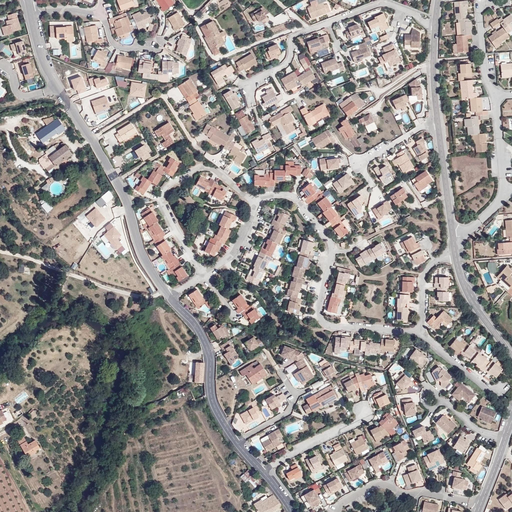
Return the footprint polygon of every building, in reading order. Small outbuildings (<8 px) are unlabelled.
[(117,0),(121,11),(134,6),(132,0),(117,0)] [(175,3),(172,0),(156,0),(162,8),(161,9),(164,12),(175,3)] [(317,4),(316,0),(310,2),(311,6),(307,8),(312,19),(330,11),(327,4),(324,5),(323,2),(317,4)] [(454,2),(456,19),(458,19),(466,19),(465,14),(467,14),(467,8),(468,8),(468,1),(454,2)] [(266,15),(269,13),(263,7),(257,10),(258,12),(255,14),(254,12),(250,14),(254,21),(258,19),(259,22),(262,20),(264,24),(269,21),(266,15)] [(21,29),(16,12),(7,15),(9,20),(6,21),(8,25),(2,27),(5,36),(13,33),(13,31),(21,29)] [(152,21),(148,12),(134,18),(138,28),(152,21)] [(185,25),(178,12),(168,18),(176,31),(185,25)] [(374,19),(367,22),(370,30),(379,26),(381,31),(389,28),(385,20),(386,20),(383,13),(374,17),(374,19)] [(498,20),(500,23),(503,27),(507,33),(511,29),(511,15),(511,14),(503,20),(501,17),(498,20)] [(124,17),(115,21),(118,28),(116,29),(119,36),(121,36),(122,39),(129,36),(128,33),(130,32),(128,26),(130,26),(131,25),(128,17),(125,18),(124,17)] [(461,35),(471,35),(472,35),(470,18),(466,19),(458,19),(458,22),(460,22),(461,31),(461,35)] [(498,20),(497,19),(490,24),(493,28),(500,23),(498,20)] [(215,46),(224,41),(222,37),(225,35),(224,31),(219,33),(213,21),(206,24),(207,26),(211,34),(205,37),(212,50),(217,48),(215,46)] [(273,28),(275,34),(288,29),(285,23),(273,28)] [(97,29),(96,25),(84,28),(87,42),(97,40),(97,42),(101,42),(101,39),(98,40),(96,29),(97,29)] [(361,35),(358,25),(349,28),(350,30),(346,32),(349,39),(361,35)] [(74,41),(73,26),(67,26),(67,27),(56,28),(57,26),(50,26),(51,37),(57,37),(57,39),(67,38),(67,41),(74,41)] [(211,34),(207,26),(201,29),(205,37),(211,34)] [(507,33),(503,27),(488,37),(494,47),(499,43),(509,37),(507,33)] [(419,50),(420,32),(413,28),(411,34),(405,34),(404,50),(419,50)] [(467,39),(472,39),(471,35),(461,35),(457,36),(458,53),(468,52),(467,39)] [(181,39),(178,45),(176,52),(186,55),(191,43),(187,41),(189,38),(182,36),(181,39)] [(319,39),(318,37),(313,39),(307,41),(310,52),(311,53),(316,51),(316,50),(316,49),(327,46),(324,37),(319,39)] [(23,41),(11,45),(13,51),(18,49),(20,55),(27,53),(23,41)] [(370,55),(366,42),(358,45),(359,50),(350,53),(354,63),(362,60),(362,58),(370,55)] [(385,53),(381,55),(382,56),(378,57),(381,63),(388,61),(390,66),(401,62),(394,43),(383,47),(385,53)] [(271,59),(275,57),(278,56),(278,55),(281,54),(277,44),(268,48),(270,51),(265,53),(267,57),(269,56),(271,59)] [(217,48),(212,50),(215,56),(220,53),(218,48),(217,48)] [(104,61),(108,53),(102,50),(101,51),(98,50),(93,60),(101,65),(100,66),(104,68),(107,62),(104,61)] [(257,63),(252,53),(236,63),(241,71),(245,68),(245,70),(257,63)] [(130,69),(133,58),(118,55),(116,63),(113,63),(112,68),(116,69),(116,67),(130,69)] [(34,77),(28,58),(23,60),(25,65),(22,65),(26,79),(34,77)] [(309,66),(304,58),(300,60),(305,69),(309,66)] [(338,64),(336,58),(322,64),(325,74),(339,69),(340,71),(345,69),(342,62),(338,64)] [(151,74),(152,64),(144,63),(144,61),(145,60),(140,60),(138,72),(151,74)] [(162,74),(159,74),(159,75),(159,80),(159,81),(168,82),(168,72),(173,72),(173,73),(179,73),(179,63),(173,63),(173,61),(162,61),(162,74)] [(459,81),(461,81),(464,80),(464,77),(472,76),(472,72),(471,72),(470,63),(460,64),(461,73),(458,73),(459,81)] [(511,63),(500,64),(501,75),(510,75),(511,74),(511,63)] [(211,73),(217,84),(224,80),(222,77),(221,75),(225,73),(226,74),(227,77),(231,74),(225,64),(211,73)] [(299,80),(302,85),(315,78),(311,69),(298,77),(299,80)] [(298,77),(294,72),(291,73),(292,76),(287,79),(285,77),(281,79),(288,90),(297,85),(295,82),(299,80),(298,77)] [(77,89),(79,94),(87,91),(82,77),(72,80),(75,90),(77,89)] [(89,79),(90,86),(95,84),(97,88),(109,84),(106,78),(101,80),(100,78),(94,80),(93,77),(89,79)] [(189,102),(195,98),(199,95),(197,92),(198,91),(190,79),(181,84),(187,93),(184,95),(189,102)] [(422,100),(421,87),(420,84),(416,79),(409,84),(411,87),(410,87),(411,96),(407,96),(410,101),(411,105),(418,100),(422,100)] [(461,81),(462,99),(470,98),(477,98),(477,92),(473,92),(472,84),(473,84),(473,80),(464,80),(461,81)] [(130,95),(145,98),(148,84),(132,81),(130,95)] [(279,100),(272,88),(266,91),(268,94),(262,97),(266,105),(273,101),(274,103),(279,100)] [(233,94),(231,90),(224,94),(233,110),(240,105),(238,101),(240,100),(235,92),(233,94)] [(365,104),(357,93),(339,104),(348,116),(365,104)] [(405,104),(410,101),(407,96),(407,95),(393,101),(398,110),(402,108),(406,106),(405,104)] [(96,113),(111,107),(107,96),(92,101),(96,113)] [(475,112),(475,116),(489,115),(488,111),(482,111),(481,97),(477,98),(470,98),(471,112),(475,112)] [(198,101),(195,98),(189,102),(191,105),(200,119),(207,114),(199,101),(198,101)] [(308,113),(305,107),(300,110),(309,127),(316,123),(316,122),(320,119),(329,113),(324,104),(315,108),(315,109),(308,113)] [(196,121),(200,119),(191,105),(189,106),(194,114),(192,114),(196,121)] [(281,112),(283,116),(289,113),(293,110),(291,106),(281,112)] [(243,112),(237,116),(239,120),(246,134),(255,129),(247,115),(246,116),(243,112)] [(274,126),(277,124),(280,122),(285,130),(287,134),(295,130),(290,122),(293,120),(289,113),(283,116),(281,112),(270,119),(274,126)] [(370,114),(358,120),(362,127),(365,126),(369,133),(377,129),(370,114)] [(467,127),(468,135),(471,135),(475,134),(479,134),(478,120),(489,119),(489,115),(475,116),(471,116),(471,118),(467,119),(467,127)] [(47,125),(53,120),(52,117),(43,120),(47,125)] [(355,134),(346,119),(341,122),(343,126),(339,128),(341,133),(345,130),(356,148),(361,145),(354,135),(355,134)] [(57,125),(50,130),(53,134),(62,129),(63,130),(69,126),(64,120),(60,123),(58,121),(56,122),(57,125)] [(175,131),(169,122),(155,131),(159,137),(162,135),(166,141),(162,143),(165,148),(174,142),(169,135),(175,131)] [(137,132),(131,123),(117,131),(118,133),(115,135),(120,142),(137,132)] [(207,135),(212,127),(207,124),(202,132),(207,135)] [(300,137),(307,134),(302,125),(300,126),(303,132),(299,135),(300,137)] [(225,146),(228,140),(230,137),(212,126),(212,127),(207,135),(207,136),(211,138),(210,139),(216,143),(217,141),(225,146)] [(335,141),(329,129),(313,139),(317,147),(321,145),(322,147),(331,142),(332,143),(335,141)] [(476,143),(476,152),(488,151),(487,143),(486,143),(486,133),(479,134),(475,134),(476,143)] [(230,137),(228,140),(223,148),(227,150),(227,149),(230,151),(228,155),(232,157),(231,159),(241,165),(246,155),(239,151),(240,149),(234,146),(235,143),(231,142),(235,136),(231,134),(230,137)] [(257,142),(256,140),(252,142),(258,154),(269,148),(266,144),(270,142),(265,135),(262,136),(263,139),(257,142)] [(425,142),(423,138),(416,142),(418,145),(413,148),(421,161),(429,156),(426,152),(428,151),(423,143),(425,142)] [(146,139),(142,141),(144,144),(140,146),(141,147),(145,145),(149,152),(152,150),(146,139)] [(58,165),(60,163),(66,159),(72,154),(65,145),(60,149),(56,144),(45,152),(53,162),(45,168),(48,171),(53,167),(55,169),(56,170),(59,167),(58,165)] [(142,162),(152,156),(145,145),(136,151),(142,162)] [(398,157),(397,158),(401,165),(399,166),(403,172),(413,167),(405,154),(404,154),(402,151),(396,154),(398,157)] [(165,172),(171,176),(175,169),(179,163),(171,158),(165,167),(158,163),(156,166),(159,168),(163,171),(165,172)] [(328,160),(328,158),(320,159),(321,170),(340,167),(339,159),(328,160)] [(66,159),(60,163),(64,168),(70,164),(66,159)] [(285,170),(285,175),(301,176),(301,165),(285,165),(285,170)] [(380,169),(377,165),(374,168),(381,181),(391,174),(386,166),(380,169)] [(148,179),(152,182),(156,185),(165,172),(159,168),(156,172),(154,170),(148,179)] [(279,179),(279,180),(285,180),(285,175),(285,170),(275,170),(275,173),(270,173),(270,174),(270,180),(275,180),(275,179),(279,179)] [(427,184),(433,181),(426,170),(416,177),(415,175),(410,178),(418,189),(427,184)] [(148,179),(137,173),(135,176),(141,180),(135,189),(143,195),(152,182),(148,179)] [(333,184),(337,190),(342,186),(344,189),(354,182),(348,173),(333,184)] [(270,174),(265,174),(265,175),(255,175),(254,185),(262,185),(262,183),(265,184),(265,185),(270,185),(270,180),(270,174)] [(214,183),(215,181),(211,179),(210,181),(200,176),(196,186),(209,193),(213,185),(214,183)] [(49,185),(55,181),(53,177),(46,181),(49,185)] [(311,202),(315,199),(323,193),(319,189),(316,191),(310,183),(302,189),(309,198),(308,199),(311,202)] [(209,193),(208,194),(222,201),(227,191),(223,189),(213,185),(209,193)] [(390,196),(396,205),(400,202),(407,197),(404,192),(405,191),(403,188),(390,196)] [(324,211),(331,206),(332,205),(323,193),(315,199),(324,211)] [(366,200),(362,194),(348,204),(356,215),(362,211),(363,202),(366,200)] [(100,207),(106,204),(103,197),(97,200),(100,207)] [(389,212),(393,209),(387,200),(383,203),(384,204),(381,206),(378,208),(377,207),(373,210),(379,219),(383,216),(384,218),(390,213),(389,212)] [(339,219),(340,218),(331,206),(324,211),(323,212),(332,224),(339,219)] [(94,208),(86,216),(96,227),(104,219),(94,208)] [(147,222),(150,226),(157,222),(158,221),(150,208),(141,214),(147,222)] [(225,211),(219,225),(221,226),(229,229),(233,220),(235,221),(237,216),(225,211)] [(273,220),(271,224),(274,225),(282,229),(289,215),(279,211),(277,215),(275,220),(273,220)] [(332,224),(331,225),(341,237),(349,231),(339,219),(332,224)] [(105,226),(109,230),(114,226),(111,222),(105,226)] [(149,227),(157,240),(163,236),(165,235),(157,222),(150,226),(149,227)] [(277,243),(279,244),(285,230),(282,229),(274,225),(272,229),(274,230),(269,240),(277,243)] [(122,245),(117,239),(122,235),(114,226),(109,230),(104,234),(112,243),(117,250),(122,245)] [(224,244),(231,230),(229,229),(221,226),(218,232),(217,232),(213,239),(222,243),(224,244)] [(147,229),(155,241),(157,240),(149,227),(147,229)] [(163,255),(170,250),(171,249),(163,236),(157,240),(155,241),(154,242),(163,255)] [(403,241),(409,252),(410,252),(421,246),(418,242),(416,243),(413,237),(403,241)] [(511,242),(511,241),(511,237),(509,238),(509,242),(497,243),(498,249),(497,249),(497,255),(511,253),(511,242)] [(213,239),(211,238),(205,251),(214,256),(216,252),(217,253),(222,243),(213,239)] [(262,248),(260,252),(271,257),(277,243),(269,240),(268,239),(266,243),(263,249),(262,248)] [(312,255),(313,255),(315,251),(313,251),(311,250),(313,242),(303,240),(300,252),(312,255)] [(371,248),(367,250),(372,257),(375,255),(376,256),(380,254),(385,252),(380,243),(375,246),(372,249),(371,248)] [(424,254),(422,250),(421,246),(410,252),(417,265),(418,265),(423,262),(425,261),(422,255),(424,254)] [(179,263),(180,262),(175,256),(174,257),(170,250),(163,255),(161,256),(170,269),(171,268),(179,263)] [(360,267),(373,260),(372,257),(367,250),(360,254),(361,256),(356,259),(360,267)] [(260,252),(254,266),(255,266),(263,270),(266,264),(267,265),(271,257),(260,252)] [(297,266),(305,269),(307,269),(309,258),(311,258),(312,255),(300,252),(297,266)] [(187,276),(179,263),(171,268),(179,281),(187,276)] [(258,284),(264,271),(263,270),(255,266),(251,275),(248,274),(246,279),(258,284)] [(295,277),(293,281),(301,283),(304,284),(305,279),(302,279),(305,269),(297,266),(295,266),(292,276),(295,277)] [(511,284),(511,278),(508,276),(511,271),(505,266),(496,276),(509,288),(511,284)] [(337,281),(346,283),(348,284),(350,274),(344,272),(345,268),(338,267),(337,271),(339,272),(337,281)] [(403,277),(402,292),(412,292),(413,282),(415,282),(415,277),(403,277)] [(434,277),(435,288),(437,288),(446,287),(448,288),(448,277),(434,277)] [(288,289),(287,295),(291,296),(297,298),(299,287),(300,288),(301,283),(293,281),(291,281),(289,289),(288,289)] [(341,299),(344,300),(346,291),(344,290),(345,285),(336,283),(335,288),(334,293),(332,292),(331,297),(341,299)] [(446,287),(437,288),(437,297),(439,297),(439,301),(448,301),(448,296),(449,296),(449,291),(447,291),(446,287)] [(197,308),(204,303),(199,296),(201,295),(197,289),(189,295),(197,308)] [(115,301),(117,295),(109,293),(107,299),(115,301)] [(241,294),(236,297),(232,300),(238,308),(236,310),(239,314),(241,312),(250,306),(241,294)] [(398,298),(397,307),(404,307),(409,307),(410,303),(407,303),(407,299),(410,299),(410,295),(400,294),(400,298),(398,298)] [(297,298),(291,296),(288,311),(298,314),(300,306),(299,305),(297,305),(299,298),(297,298)] [(328,296),(327,300),(330,301),(327,311),(336,313),(338,306),(339,306),(341,299),(331,297),(328,296)] [(260,317),(251,305),(250,306),(241,312),(244,316),(246,315),(249,320),(251,323),(260,317)] [(411,312),(411,307),(409,307),(404,307),(403,311),(397,311),(397,320),(407,320),(408,312),(411,312)] [(435,329),(441,322),(443,319),(448,324),(453,319),(444,310),(437,318),(434,315),(427,321),(435,329)] [(218,339),(222,336),(225,334),(226,336),(229,334),(225,327),(222,328),(221,327),(218,328),(215,325),(211,327),(218,339)] [(346,343),(350,344),(350,341),(351,337),(347,336),(346,338),(336,337),(335,348),(340,348),(340,349),(345,350),(346,343)] [(259,345),(260,346),(261,348),(264,345),(260,338),(256,340),(254,337),(245,342),(250,350),(252,349),(259,345)] [(453,353),(457,355),(460,351),(465,345),(467,343),(462,339),(460,342),(456,338),(450,346),(455,350),(453,353)] [(366,344),(366,341),(354,339),(354,341),(350,341),(350,344),(350,350),(353,350),(354,348),(360,348),(360,350),(365,351),(366,344)] [(395,340),(381,339),(381,344),(380,353),(385,353),(385,351),(394,352),(395,340)] [(228,341),(220,346),(223,350),(224,349),(226,352),(225,353),(226,355),(225,356),(228,360),(231,358),(233,361),(238,357),(228,341)] [(365,353),(380,354),(380,353),(381,344),(371,343),(371,344),(366,344),(365,351),(365,353)] [(464,353),(472,360),(478,353),(480,350),(475,345),(473,349),(469,346),(468,347),(465,345),(460,351),(463,354),(464,353)] [(298,361),(304,357),(302,352),(301,353),(298,355),(296,355),(297,352),(294,350),(284,347),(281,356),(290,359),(290,358),(298,361)] [(425,355),(416,348),(410,356),(419,363),(418,365),(422,368),(427,361),(423,358),(425,355)] [(479,368),(483,371),(484,370),(488,365),(483,362),(486,359),(478,353),(472,360),(477,364),(480,366),(479,368)] [(332,367),(329,361),(324,360),(319,363),(325,372),(324,373),(326,377),(327,376),(330,380),(337,376),(334,371),(336,370),(334,367),(332,367)] [(203,382),(204,363),(197,362),(195,381),(203,382)] [(296,372),(301,380),(303,383),(314,377),(305,362),(298,367),(300,370),(296,372)] [(251,382),(266,372),(261,363),(256,366),(256,367),(254,369),(252,365),(251,364),(240,371),(243,376),(246,374),(251,382)] [(488,365),(484,370),(487,372),(488,371),(491,373),(496,377),(503,369),(495,363),(493,365),(490,363),(488,365)] [(442,369),(440,367),(439,366),(434,369),(439,380),(440,378),(441,380),(441,381),(441,384),(444,387),(449,381),(447,379),(451,378),(450,374),(443,368),(442,369)] [(268,374),(266,372),(251,382),(253,384),(268,374)] [(360,387),(361,391),(365,389),(364,388),(370,386),(375,384),(371,374),(365,375),(364,373),(360,375),(359,372),(355,373),(356,376),(360,387)] [(409,384),(410,385),(411,386),(414,384),(403,372),(396,378),(397,379),(398,381),(397,382),(401,386),(403,389),(405,386),(409,384)] [(356,389),(360,387),(356,376),(351,379),(344,383),(348,391),(352,389),(356,387),(356,389)] [(464,394),(470,400),(475,394),(461,383),(452,394),(459,400),(463,396),(464,394)] [(303,406),(307,413),(337,397),(331,385),(306,399),(309,403),(303,406)] [(18,404),(30,396),(26,391),(15,399),(18,404)] [(380,407),(390,402),(386,394),(383,395),(382,392),(373,396),(374,399),(376,399),(380,407)] [(277,406),(278,408),(281,406),(274,394),(266,399),(272,409),(275,407),(277,406)] [(413,405),(413,402),(412,398),(402,399),(402,404),(404,404),(405,413),(415,412),(415,405),(413,405)] [(262,413),(258,405),(241,415),(247,424),(259,417),(258,415),(262,413)] [(487,420),(487,422),(490,423),(495,412),(482,406),(478,416),(482,418),(487,420)] [(397,421),(389,413),(387,416),(386,415),(384,417),(382,419),(381,418),(378,421),(381,425),(387,431),(389,432),(392,429),(395,425),(394,424),(397,421)] [(448,433),(457,425),(451,419),(449,421),(443,415),(436,422),(448,433)] [(382,435),(387,431),(381,425),(379,427),(378,426),(377,426),(375,428),(371,430),(375,439),(382,435)] [(427,432),(426,431),(423,425),(413,430),(416,437),(421,435),(425,443),(434,438),(430,430),(427,432)] [(279,439),(283,436),(279,429),(268,435),(270,438),(262,442),(267,451),(281,443),(279,439)] [(391,434),(389,432),(387,431),(382,435),(375,439),(377,442),(384,438),(388,434),(390,436),(391,434)] [(356,454),(368,448),(361,435),(358,437),(359,439),(351,443),(356,454)] [(36,450),(40,448),(35,440),(28,444),(23,436),(17,439),(28,457),(37,451),(36,450)] [(464,440),(459,437),(454,446),(462,452),(470,440),(466,438),(465,439),(464,440)] [(409,448),(405,440),(392,447),(399,460),(404,457),(403,456),(407,453),(405,450),(409,448)] [(479,463),(486,452),(477,447),(467,463),(478,471),(482,465),(479,463)] [(342,449),(336,452),(333,453),(330,455),(336,465),(348,459),(342,449)] [(444,461),(439,449),(428,454),(428,455),(423,457),(428,467),(435,463),(434,460),(438,459),(440,464),(444,461)] [(387,460),(383,452),(369,459),(376,472),(380,470),(378,465),(387,460)] [(315,469),(322,465),(317,455),(312,457),(310,459),(309,457),(305,459),(312,473),(316,471),(315,469)] [(294,477),(301,473),(297,463),(291,466),(293,470),(286,473),(289,478),(294,476),(294,477)] [(360,464),(344,473),(348,481),(361,475),(361,474),(365,472),(360,464)] [(409,480),(410,483),(421,479),(416,464),(408,466),(409,470),(412,469),(413,471),(410,472),(404,474),(406,481),(409,480)] [(257,485),(259,484),(262,481),(251,468),(242,477),(247,482),(249,480),(255,487),(257,485)] [(462,472),(454,470),(452,476),(455,477),(453,486),(462,489),(462,488),(467,489),(469,481),(464,480),(464,479),(460,478),(462,472)] [(342,486),(337,477),(323,484),(326,491),(330,489),(331,491),(338,487),(338,488),(342,486)] [(265,488),(267,486),(262,481),(259,484),(263,489),(265,488)] [(311,507),(321,502),(314,489),(305,494),(311,507)] [(270,511),(274,510),(282,505),(274,494),(267,498),(262,502),(261,499),(254,504),(257,509),(256,510),(257,511),(270,511)] [(511,495),(509,498),(508,497),(506,494),(499,500),(506,509),(511,504),(511,495)] [(431,505),(424,503),(422,511),(437,511),(439,505),(432,503),(431,505)]
